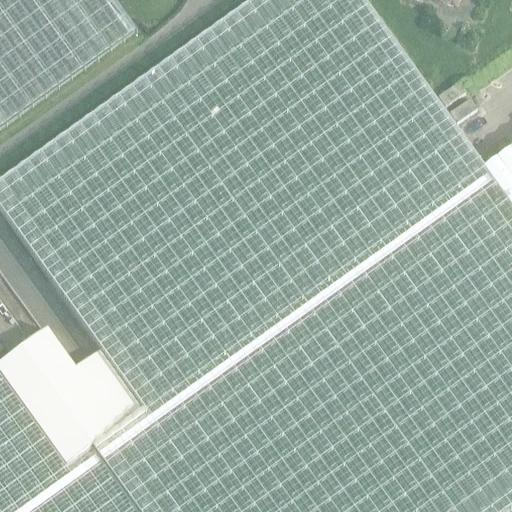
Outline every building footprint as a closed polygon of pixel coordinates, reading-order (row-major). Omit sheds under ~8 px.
[(0,0),(0,131),(136,34),(112,0),(0,0)] [(0,511),(509,511),(511,510),(511,208),(487,174),(460,137),(452,125),(362,0),(262,0),(0,188),(0,212),(146,417),(93,454),(91,451),(66,469),(0,377),(0,511)] [(418,0),(438,7),(439,4),(456,10),(460,0),(418,0)] [(462,85),(441,100),(449,110),(470,96),(462,85)] [(460,126),(481,112),(473,101),(452,116),(460,126)] [(511,156),(487,174),(511,208),(511,156)] [(47,333),(0,366),(0,377),(66,469),(91,451),(143,415),(100,355),(75,372),(47,333)]
